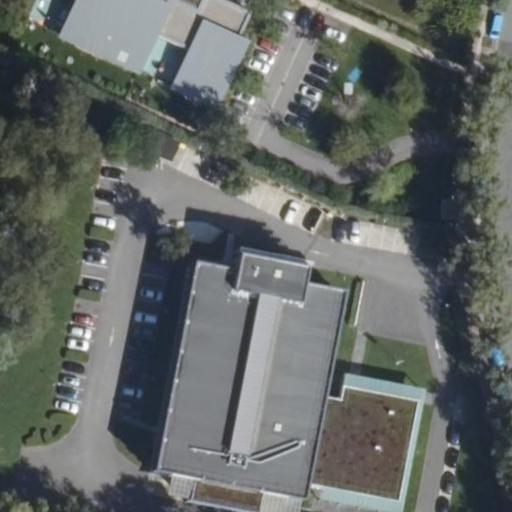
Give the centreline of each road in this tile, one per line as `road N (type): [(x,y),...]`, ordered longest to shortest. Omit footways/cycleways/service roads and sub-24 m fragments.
road 1 (unknown): [(311,29),(267,128),(273,152),(331,178),(405,157),(502,152)]
road 2 (tertiary): [(511,293),(501,130),(511,86)]
